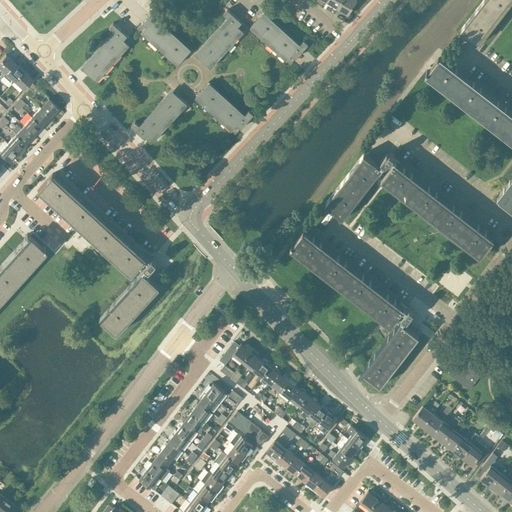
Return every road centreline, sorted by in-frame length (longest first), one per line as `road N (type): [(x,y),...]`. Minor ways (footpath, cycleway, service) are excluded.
road 1 (tertiary): [(186,216),(350,42)]
road 2 (tertiary): [(44,511),(177,336)]
road 3 (tertiary): [(380,421),(233,268)]
road 4 (residential): [(151,511),(119,484),(119,470),(201,353)]
road 5 (residential): [(456,320),(334,228)]
road 6 (residential): [(511,223),(393,132)]
road 7 (residential): [(186,216),(87,106)]
road 8 (residential): [(433,511),(369,462),(328,511)]
road 9 (residential): [(0,215),(3,194),(87,106)]
road 10 (residential): [(380,421),(456,320)]
road 11 (unknown): [(413,169),(511,246)]
road 12 (tertiary): [(470,502),(380,421)]
